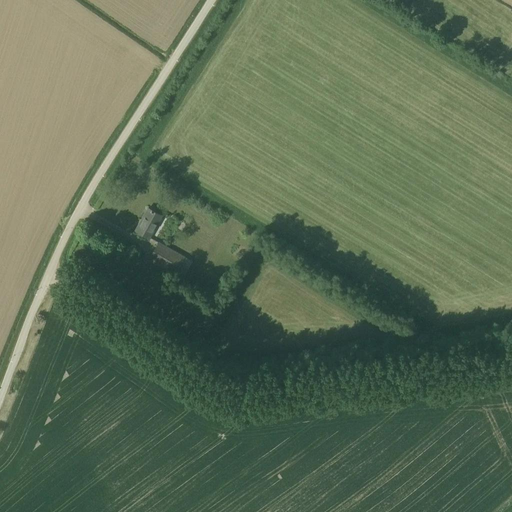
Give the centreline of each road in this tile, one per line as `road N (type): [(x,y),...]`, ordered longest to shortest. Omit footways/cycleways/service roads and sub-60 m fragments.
road 1 (unclassified): [(50,268),(214,0)]
road 2 (unclassified): [(50,268),(0,399)]
